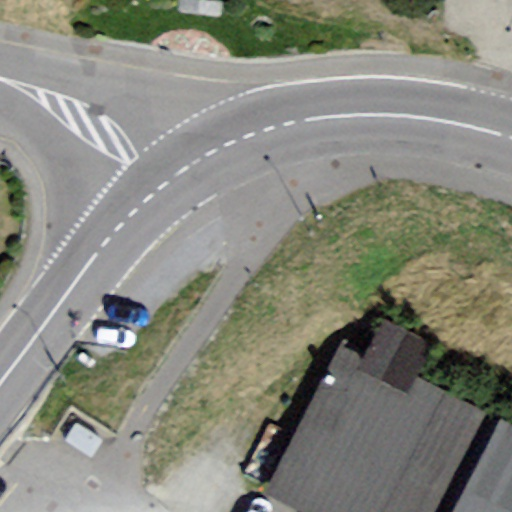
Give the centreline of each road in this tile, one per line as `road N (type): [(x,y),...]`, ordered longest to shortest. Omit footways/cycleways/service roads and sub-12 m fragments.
road 1 (secondary): [(162,184),(239,137),(306,118),(392,113),(511,136)]
road 2 (secondary): [(0,382),(105,240),(162,184)]
road 3 (residential): [(162,184),(103,130),(0,77)]
